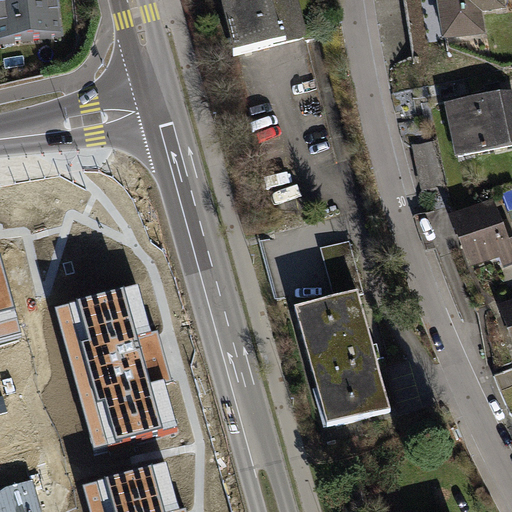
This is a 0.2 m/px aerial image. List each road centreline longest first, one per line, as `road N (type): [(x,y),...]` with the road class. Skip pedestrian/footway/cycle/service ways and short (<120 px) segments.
road 1 (residential): [(359,0),(370,83),(461,382),(511,478)]
road 2 (primary): [(161,108),(274,511)]
road 3 (tertiary): [(161,108),(0,136)]
